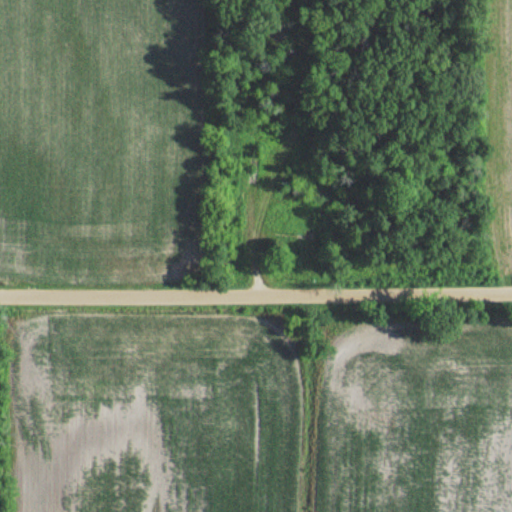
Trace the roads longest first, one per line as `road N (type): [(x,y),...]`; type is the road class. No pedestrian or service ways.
road 1 (residential): [(511,288),(0,294)]
road 2 (track): [(301,29),(306,78),(271,176),(254,260),(256,292)]
